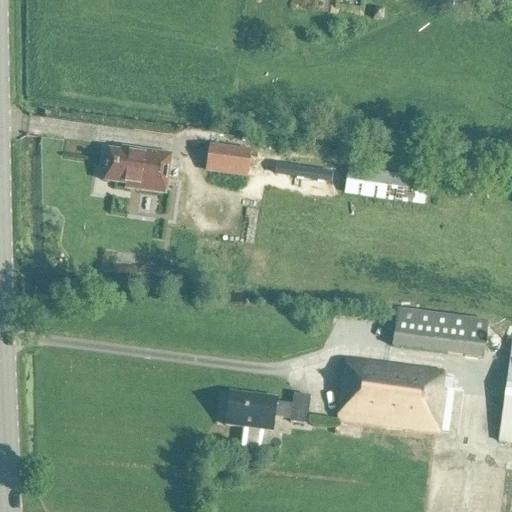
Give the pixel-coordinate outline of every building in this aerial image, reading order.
[(246,179),(250,155),(210,149),(206,173),(246,179)] [(165,197),(170,157),(131,151),(130,155),(108,152),(103,184),(126,187),(125,191),(165,197)] [(276,166),(274,178),(329,186),(331,175),(276,166)] [(426,196),(428,181),(349,169),(344,196),(425,207),(426,196)] [(483,362),(487,324),(399,314),(397,326),(394,349),(394,350),(455,358),(483,362)] [(511,445),(511,345),(498,444),(511,445)] [(439,436),(444,393),(441,393),(443,375),(347,363),(347,362),(345,362),(337,423),(338,423),(439,436)] [(306,427),(310,399),(293,397),(292,408),(275,405),(276,401),(230,395),(225,428),(271,434),(273,420),(290,422),(290,425),(306,427)] [(360,458),(362,443),(351,441),(348,457),(360,458)]
